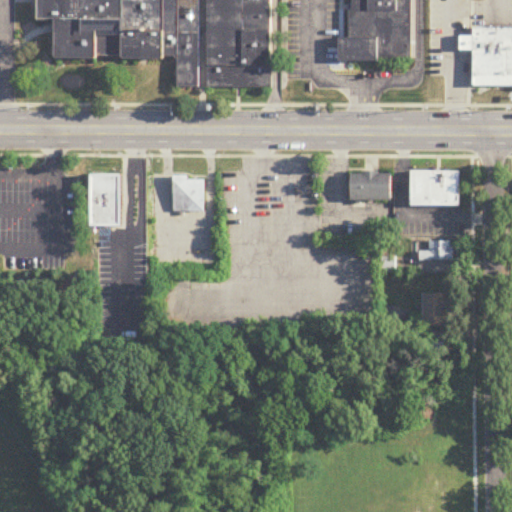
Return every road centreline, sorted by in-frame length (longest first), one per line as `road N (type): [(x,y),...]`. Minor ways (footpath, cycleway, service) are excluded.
road 1 (secondary): [(0,132),(511,132)]
road 2 (residential): [(496,511),(492,132)]
